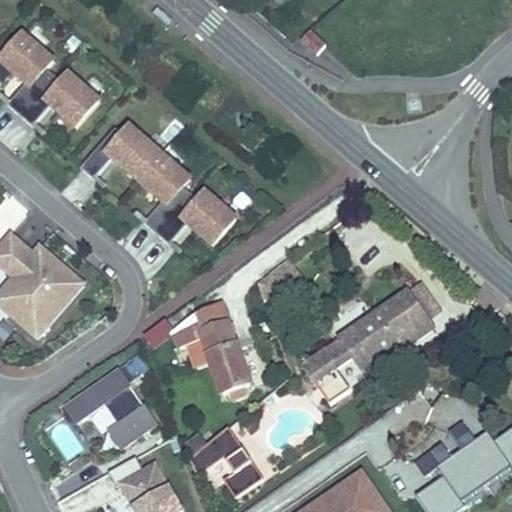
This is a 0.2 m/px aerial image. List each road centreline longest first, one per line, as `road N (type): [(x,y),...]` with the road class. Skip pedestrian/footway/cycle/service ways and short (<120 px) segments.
road 1 (residential): [(0,402),(109,341),(132,304),(119,260),(0,155)]
road 2 (secondary): [(375,164),(184,0)]
road 3 (residential): [(423,206),(448,171),(480,91)]
road 4 (residential): [(480,91),(375,164)]
